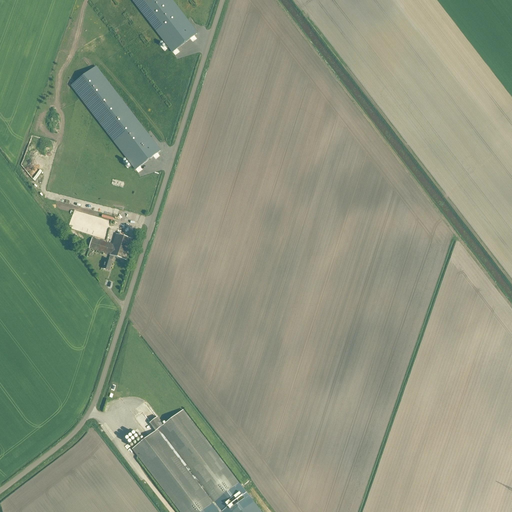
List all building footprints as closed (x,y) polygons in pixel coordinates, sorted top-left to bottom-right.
[(170,0),(132,0),(173,53),(197,34),(170,0)] [(96,68),(72,86),(136,170),(160,151),(96,68)] [(40,169),(34,180),(36,181),(43,170),(40,169)] [(116,235),(113,245),(92,239),(89,249),(110,256),(108,260),(106,260),(103,269),(110,271),(113,262),(114,257),(126,261),(132,240),(116,235)] [(166,423),(132,450),(179,511),(260,511),(246,493),(183,411),(166,423)] [(149,422),(154,426),(157,423),(155,421),(158,417),(155,415),(149,422)]
